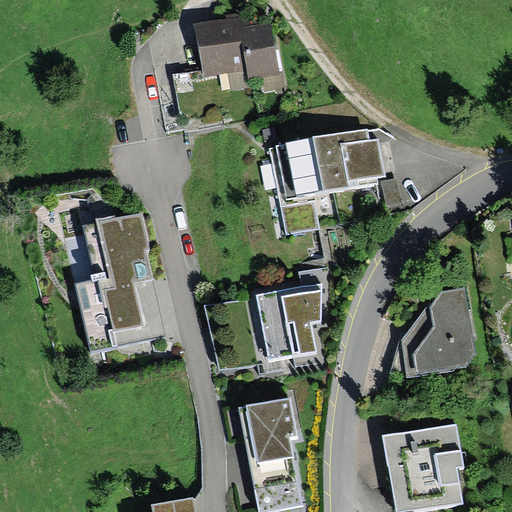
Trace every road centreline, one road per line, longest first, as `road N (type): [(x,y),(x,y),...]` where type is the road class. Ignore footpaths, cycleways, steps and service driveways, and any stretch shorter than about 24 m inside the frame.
road 1 (residential): [(511,176),(495,177),(437,214),(385,277),(357,352),(344,511)]
road 2 (residential): [(216,511),(212,421),(155,154)]
